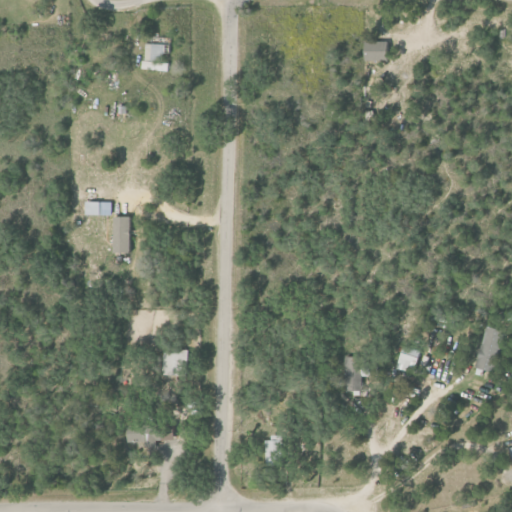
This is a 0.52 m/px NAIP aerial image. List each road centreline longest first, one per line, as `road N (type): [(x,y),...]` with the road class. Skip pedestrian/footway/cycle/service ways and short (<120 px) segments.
road 1 (residential): [(217,506),(226,0)]
road 2 (residential): [(0,508),(217,506)]
